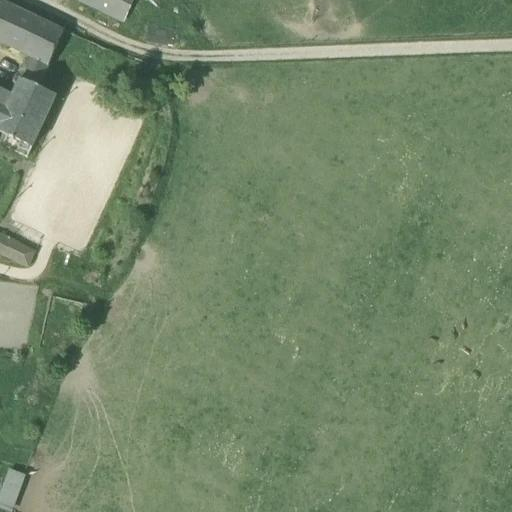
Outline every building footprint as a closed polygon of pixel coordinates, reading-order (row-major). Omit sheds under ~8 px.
[(77,0),(122,22),(132,0),(77,0)] [(64,34),(0,3),(0,44),(31,60),(48,68),(64,34)] [(38,90),(48,68),(31,60),(21,82),(38,90)] [(0,92),(0,134),(8,138),(32,150),(56,98),(38,90),(21,82),(13,99),(0,92)] [(32,150),(8,138),(3,149),(27,160),(32,150)] [(0,255),(28,269),(35,254),(0,237),(0,255)] [(0,499),(0,507),(11,511),(15,511),(29,477),(12,470),(0,499)]
